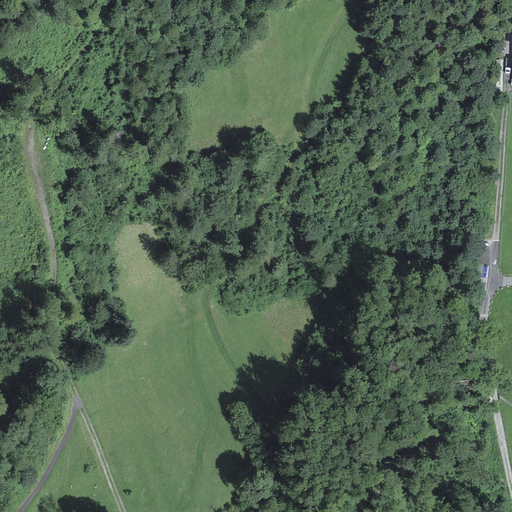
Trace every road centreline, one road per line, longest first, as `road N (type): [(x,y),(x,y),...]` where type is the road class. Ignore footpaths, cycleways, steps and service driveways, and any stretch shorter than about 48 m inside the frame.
road 1 (track): [(123,511),(74,397),(54,310),(36,185),(38,101)]
road 2 (track): [(256,226),(321,124),(328,77),(357,0)]
road 3 (track): [(511,278),(494,278),(511,46)]
road 4 (track): [(511,430),(493,336),(494,278)]
